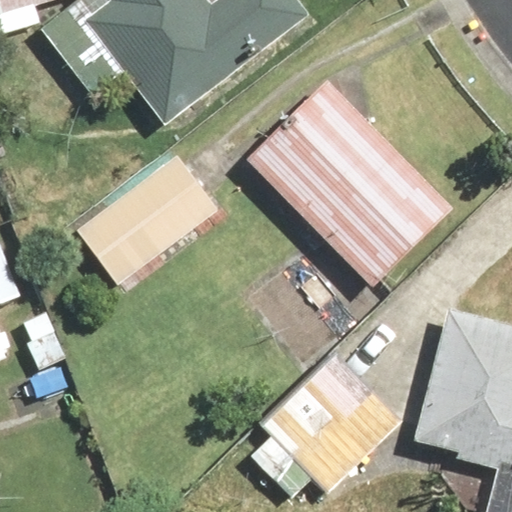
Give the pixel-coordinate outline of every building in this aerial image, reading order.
[(232,0),(225,6),(221,0),(120,0),(123,4),(97,23),(175,130),(321,24),(303,0),(232,0)] [(340,83),(261,160),(390,291),(469,213),(340,83)] [(219,213),(176,159),(81,236),(124,289),(219,213)] [(0,363),(23,355),(5,304),(34,294),(14,241),(0,245),(0,363)] [(511,511),(511,323),(463,313),(433,444),(474,454),(472,463),(508,472),(499,511),(511,511)] [(64,317),(27,328),(48,396),(85,385),(64,317)] [(296,449),(274,469),(307,506),(407,418),(351,355),(273,424),(296,449)]
